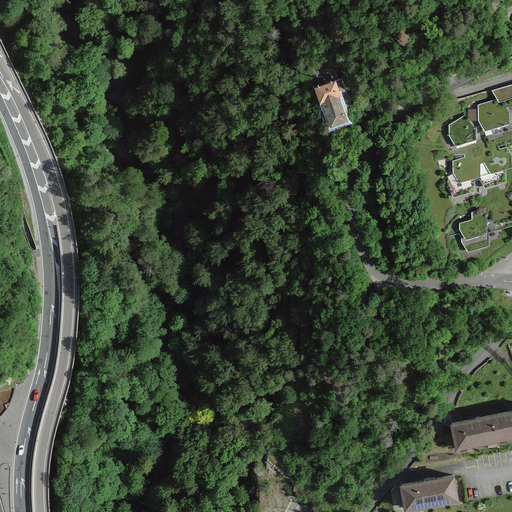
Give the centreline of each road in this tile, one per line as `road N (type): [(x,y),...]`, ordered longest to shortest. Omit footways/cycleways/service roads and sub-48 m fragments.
road 1 (motorway): [(39,511),(40,455),(64,359),(68,260),(54,182),(0,72)]
road 2 (residential): [(491,280),(410,286),(377,272),(355,215),(353,172),(367,140),(391,120),(511,47)]
road 3 (motorway): [(22,511),(23,447),(48,342),(51,281),(39,206),(0,97)]
road 4 (residential): [(511,325),(460,379),(367,511)]
